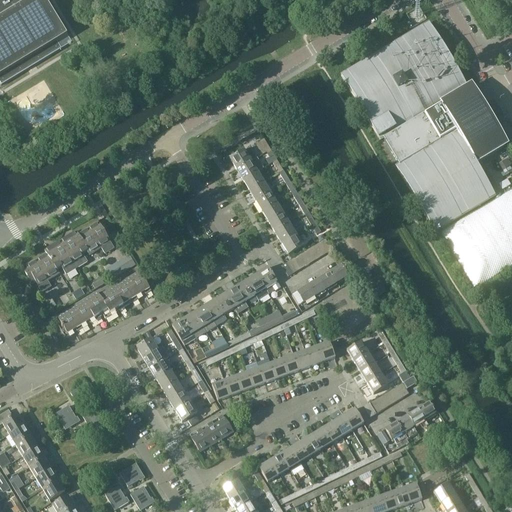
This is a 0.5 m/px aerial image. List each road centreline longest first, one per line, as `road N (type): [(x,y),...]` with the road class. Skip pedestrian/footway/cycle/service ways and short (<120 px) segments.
road 1 (residential): [(198,482),(346,386),(371,426),(420,394)]
road 2 (unclassified): [(395,0),(166,139)]
road 3 (unclassified): [(166,139),(0,235)]
road 4 (residential): [(141,381),(115,404),(180,511)]
road 5 (residential): [(116,340),(238,258)]
road 6 (residential): [(238,258),(166,139)]
road 7 (residential): [(336,254),(286,285),(263,250),(238,258)]
